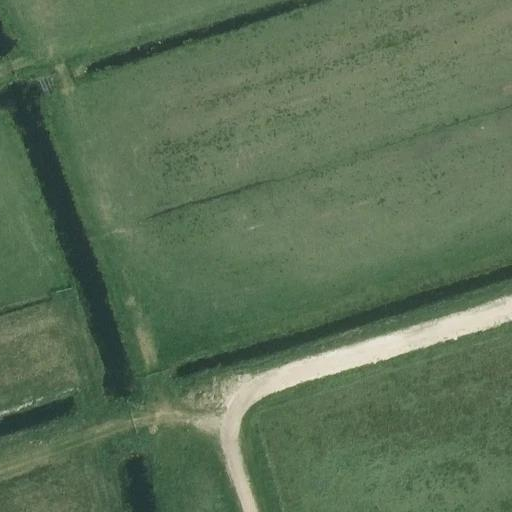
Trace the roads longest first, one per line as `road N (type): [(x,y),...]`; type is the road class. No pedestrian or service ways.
road 1 (track): [(251,511),(230,436),(259,386),(511,304)]
road 2 (track): [(232,430),(147,420),(0,466)]
